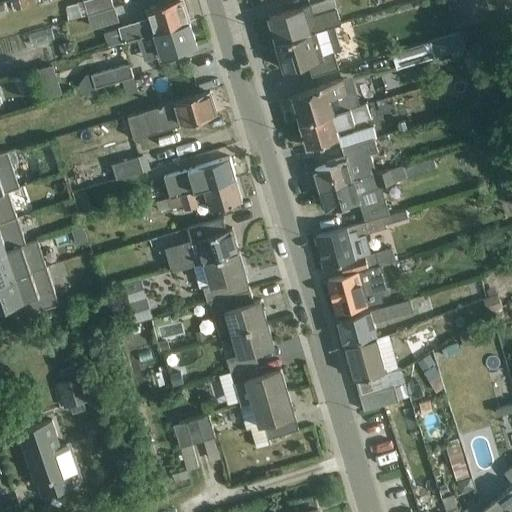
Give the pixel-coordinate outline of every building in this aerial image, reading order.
[(68,21),(87,16),(82,0),(80,0),(63,5),(68,21)] [(91,0),(84,2),(88,17),(115,9),(111,0),(91,0)] [(270,19),(278,45),(334,28),(341,25),(332,0),(306,9),(305,8),(270,19)] [(447,0),(457,29),(485,20),(478,0),(447,0)] [(108,48),(140,39),(190,24),(183,1),(147,11),(149,20),(119,29),(119,30),(104,34),(108,48)] [(119,22),(115,9),(88,17),(92,31),(119,22)] [(157,59),(197,47),(190,24),(140,39),(144,52),(154,49),(157,59)] [(286,71),(309,64),(313,78),(339,70),(335,54),(341,52),(334,28),(278,45),(286,71)] [(50,29),(28,36),(32,48),(54,42),(50,29)] [(466,50),(461,33),(393,54),(398,71),(466,50)] [(63,61),(74,57),(70,44),(58,47),(63,61)] [(110,86),(134,79),(130,65),(84,79),(79,87),(81,94),(110,86)] [(53,66),(38,71),(48,100),(63,95),(53,66)] [(487,73),(475,76),(480,93),(492,90),(487,73)] [(134,79),(110,86),(113,95),(136,87),(134,79)] [(293,96),(302,125),(359,107),(355,93),(352,89),(348,90),(345,80),(293,96)] [(134,141),(217,116),(211,93),(128,118),(134,141)] [(341,151),(343,150),(375,140),(377,139),(366,105),(359,107),(302,125),(309,148),(339,139),(342,149),(341,150),(341,151)] [(103,139),(100,128),(83,132),(86,144),(103,139)] [(313,174),(319,192),(390,171),(389,169),(376,173),(371,156),(379,154),(375,140),(343,150),(346,160),(328,165),(329,167),(316,171),(316,173),(313,174)] [(144,208),(156,204),(236,180),(230,159),(224,161),(220,150),(196,158),(198,168),(183,173),(185,177),(163,184),(165,193),(141,201),(144,208)] [(0,196),(10,194),(20,190),(8,154),(0,156),(0,196)] [(151,171),(147,156),(112,166),(117,181),(151,171)] [(386,202),(373,207),(369,192),(382,188),(382,186),(394,183),(390,171),(319,192),(324,210),(327,209),(328,211),(339,208),(340,212),(360,205),(365,223),(389,216),(386,202)] [(211,211),(243,202),(236,180),(156,204),(159,212),(180,207),(181,212),(199,207),(198,203),(207,201),(211,211)] [(0,196),(0,226),(18,220),(10,194),(0,196)] [(344,278),(382,267),(396,263),(393,250),(372,256),(365,236),(387,230),(386,227),(408,220),(406,211),(390,216),(389,216),(365,223),(316,238),(324,270),(341,265),(344,278)] [(0,226),(0,255),(27,246),(18,220),(0,226)] [(83,228),(72,232),(77,247),(89,243),(83,228)] [(174,273),(193,266),(239,253),(233,230),(167,249),(174,273)] [(157,239),(132,246),(137,263),(162,255),(157,239)] [(0,255),(0,285),(47,270),(38,243),(27,246),(0,255)] [(236,297),(251,292),(239,253),(193,266),(199,289),(203,289),(208,305),(211,304),(236,297)] [(93,263),(82,267),(87,280),(98,276),(93,263)] [(338,316),(383,302),(382,298),(390,296),(382,267),(344,278),(328,282),(338,316)] [(0,285),(0,311),(10,309),(14,321),(60,307),(47,270),(0,285)] [(139,283),(131,286),(136,304),(144,301),(139,283)] [(251,292),(236,297),(239,308),(254,304),(251,292)] [(503,308),(497,294),(483,300),(490,316),(503,308)] [(220,338),(232,336),(268,325),(261,302),(254,304),(239,308),(236,297),(211,304),(220,338)] [(345,344),(378,336),(375,323),(413,313),(410,300),(339,321),(345,344)] [(255,354),(274,348),(268,325),(232,336),(238,357),(227,360),(231,373),(258,365),(255,354)] [(360,398),(394,388),(405,385),(400,373),(399,370),(389,336),(379,339),(378,336),(345,344),(354,379),(360,398)] [(231,373),(240,409),(288,394),(281,371),(261,376),(258,365),(231,373)] [(230,371),(218,373),(226,403),(237,400),(230,371)] [(173,388),(184,384),(180,372),(169,376),(173,388)] [(93,401),(85,376),(58,385),(65,410),(93,401)] [(394,388),(360,398),(364,413),(399,403),(394,388)] [(269,440),(299,432),(288,394),(240,409),(246,431),(251,429),(256,450),(270,446),(269,440)] [(511,404),(506,406),(508,414),(499,417),(509,456),(503,457),(508,477),(511,475),(511,404)] [(211,463),(221,460),(214,439),(215,439),(209,418),(197,421),(204,442),(211,463)] [(204,442),(197,421),(185,425),(191,446),(204,442)] [(18,434),(36,487),(38,486),(43,499),(75,488),(72,481),(82,477),(71,445),(62,448),(53,422),(18,434)] [(191,446),(185,425),(174,428),(187,472),(199,469),(191,446)] [(444,443),(455,479),(467,476),(456,439),(444,443)] [(439,495),(434,480),(423,484),(428,498),(439,495)] [(123,482),(99,490),(105,507),(129,499),(123,482)] [(511,511),(511,488),(483,511),(482,511),(511,511)] [(482,511),(483,511),(479,501),(463,511),(459,511),(457,509),(453,496),(442,502),(445,511),(482,511)] [(319,511),(315,497),(289,506),(290,511),(319,511)]
